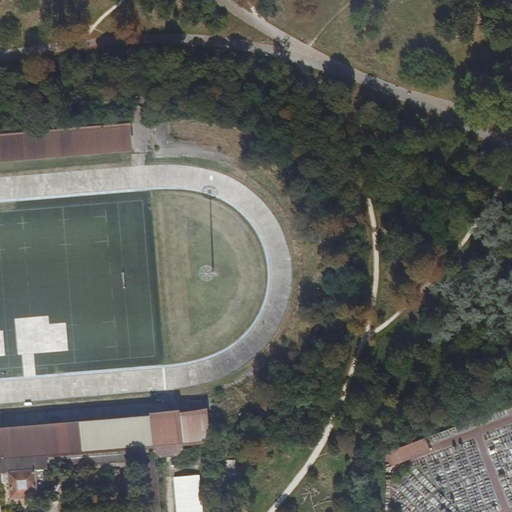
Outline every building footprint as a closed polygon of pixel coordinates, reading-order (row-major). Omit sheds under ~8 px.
[(0,134),(0,163),(134,152),(132,123),(0,134)] [(0,474),(10,473),(13,499),(42,497),(39,471),(50,470),(49,458),(154,448),(154,452),(161,459),(179,457),(184,450),(184,445),(195,446),(211,443),(208,408),(0,426),(0,474)] [(384,454),(393,466),(431,452),(426,439),(384,454)] [(148,462),(152,511),(161,511),(157,462),(148,462)] [(226,477),(237,478),(237,475),(241,476),(241,471),(238,471),(238,463),(227,462),(226,477)] [(230,493),(239,494),(240,487),(231,486),(230,493)]
